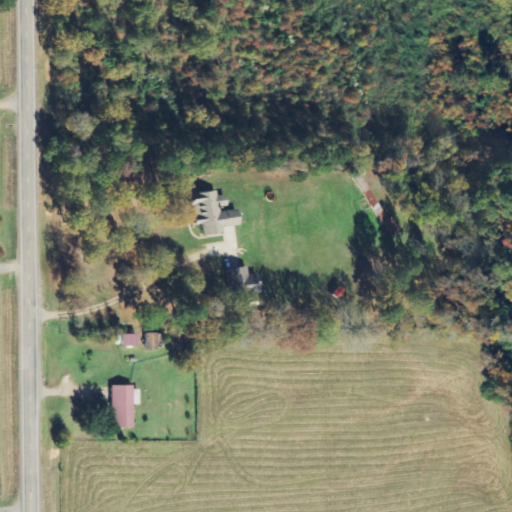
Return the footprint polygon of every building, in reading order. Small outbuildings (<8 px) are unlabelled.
[(233,209),(224,210),(222,196),(215,197),(214,192),(187,196),(191,226),(199,225),(200,236),(221,233),(220,228),(235,226),(233,209)] [(228,299),(255,295),(252,274),(244,276),(243,268),(224,270),(228,299)] [(160,335),(143,334),(143,349),(159,349),(160,335)] [(135,347),(135,335),(117,335),(117,347),(135,347)] [(129,405),(135,405),(135,386),(108,387),(109,428),(129,427),(129,405)]
